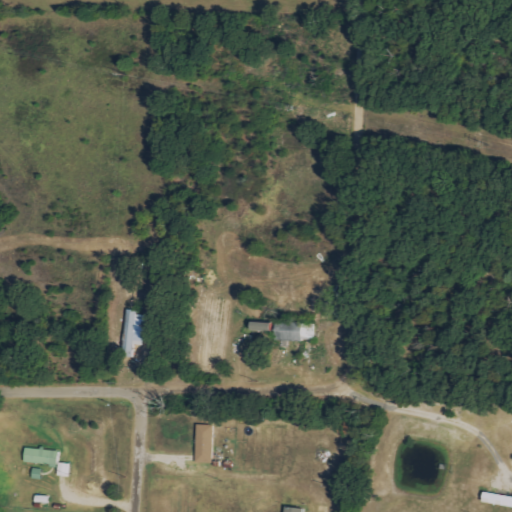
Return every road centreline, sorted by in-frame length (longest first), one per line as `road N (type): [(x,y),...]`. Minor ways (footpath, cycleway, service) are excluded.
road 1 (residential): [(143,390),(329,388),(344,379),(351,0)]
road 2 (residential): [(143,390),(0,389)]
road 3 (residential): [(143,390),(134,511)]
